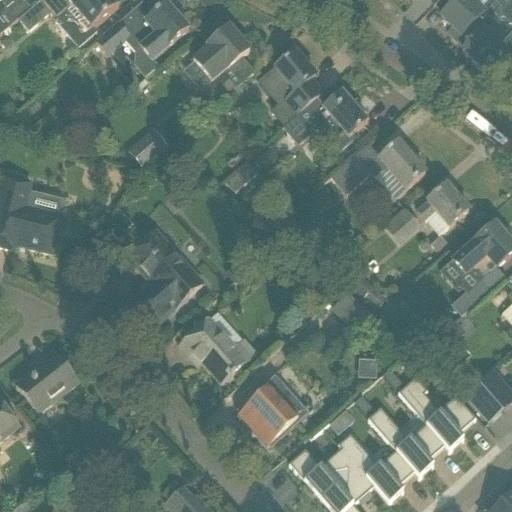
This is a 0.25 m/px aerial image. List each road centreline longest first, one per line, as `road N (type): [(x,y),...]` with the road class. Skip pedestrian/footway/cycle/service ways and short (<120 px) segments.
road 1 (residential): [(258,511),(134,373),(42,310)]
road 2 (unclassified): [(511,150),(396,58),(296,0)]
